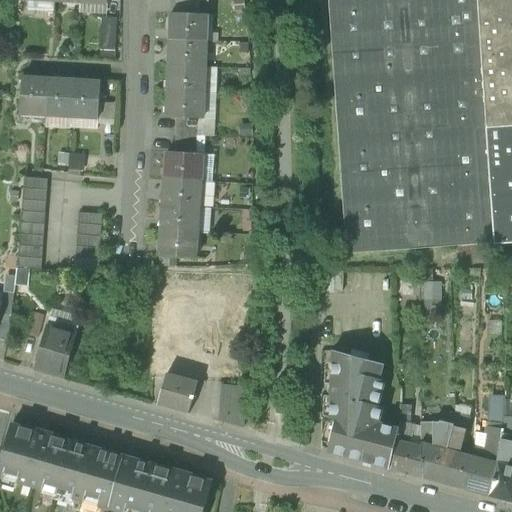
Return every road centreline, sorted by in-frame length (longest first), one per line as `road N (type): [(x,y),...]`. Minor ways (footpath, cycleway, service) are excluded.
road 1 (tertiary): [(470,511),(0,383)]
road 2 (residential): [(137,0),(129,246)]
